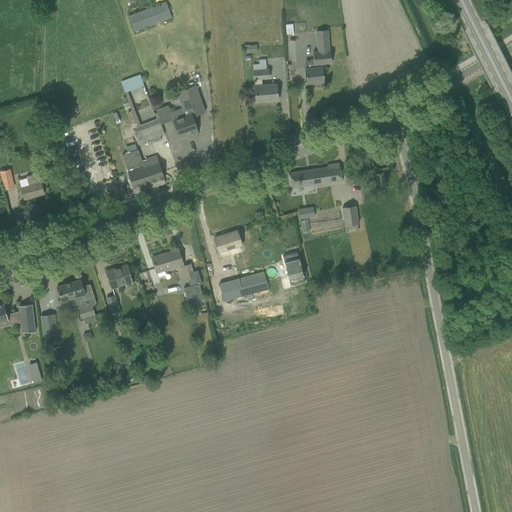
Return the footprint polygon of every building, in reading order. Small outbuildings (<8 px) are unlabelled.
[(166,3),(128,17),(134,32),(172,18),(172,17),(171,16),(166,3)] [(286,34),(293,34),(293,24),(285,24),(286,34)] [(329,51),(327,30),(316,31),(318,52),(313,52),(314,65),(315,65),(315,68),(305,69),(306,83),(323,81),(322,64),(331,63),(330,51),(329,51)] [(256,45),(244,46),(244,54),(257,53),(256,45)] [(276,84),(266,85),(262,85),(262,80),(268,79),(268,70),(253,71),(254,92),(255,102),(277,100),(276,84)] [(122,81),(127,93),(146,85),(142,73),(122,81)] [(176,92),(181,108),(170,112),(173,120),(172,120),(179,137),(190,133),(191,135),(197,133),(191,116),(204,112),(194,85),(176,92)] [(155,99),(150,101),(154,110),(158,108),(155,99)] [(137,127),(134,128),(139,141),(143,139),(144,142),(165,134),(161,124),(159,119),(140,125),(140,126),(137,127)] [(137,150),(122,155),(124,161),(130,179),(133,189),(163,178),(160,169),(156,155),(145,159),(147,164),(142,165),(141,161),(137,150)] [(327,167),(289,173),(291,182),(292,189),(330,183),(335,182),(341,181),(341,180),(339,163),(327,165),(327,167)] [(14,187),(9,169),(0,171),(4,190),(14,187)] [(383,172),(375,173),(377,186),(385,185),(383,172)] [(40,184),(38,176),(38,174),(26,177),(28,184),(20,186),(21,190),(24,199),(43,194),(40,184)] [(342,208),(345,226),(358,224),(355,206),(342,208)] [(214,237),(218,252),(241,245),(236,230),(214,237)] [(165,275),(164,270),(182,265),(177,249),(151,257),(156,273),(157,272),(158,277),(165,275)] [(297,253),(283,256),(290,285),(304,282),(297,253)] [(190,264),(182,267),(186,280),(192,278),(194,278),(193,272),(190,264)] [(126,265),(106,271),(111,287),(131,281),(126,265)] [(263,271),(219,284),(224,302),(251,295),(268,290),(263,271)] [(94,315),(91,305),(96,303),(90,284),(82,286),(80,279),(57,287),(61,300),(57,301),(60,310),(77,305),(81,319),(83,319),(85,324),(96,321),(94,315)] [(199,285),(184,289),(185,295),(187,304),(203,300),(201,294),(199,285)] [(112,314),(119,312),(114,296),(107,298),(112,314)] [(0,327),(20,322),(21,332),(35,331),(35,330),(34,330),(31,305),(32,305),(31,304),(18,306),(19,311),(7,315),(3,303),(3,304),(0,304),(0,327)] [(267,313),(269,319),(296,314),(294,303),(267,308),(267,313)] [(55,325),(41,327),(43,336),(56,335),(55,325)] [(90,333),(83,335),(85,342),(92,339),(90,333)] [(36,363),(29,365),(34,383),(41,381),(36,363)]
